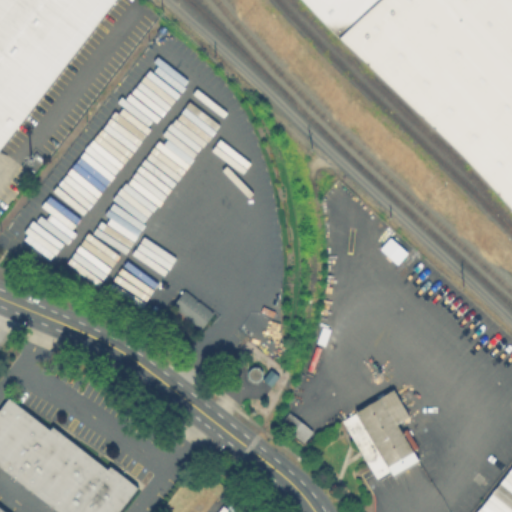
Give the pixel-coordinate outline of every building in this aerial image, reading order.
[(113,0),(0,148),(0,0),(113,0)] [(511,212),(307,0),(511,0),(511,212)] [(405,252),(388,236),(378,247),(395,263),(405,252)] [(213,315),(202,329),(174,307),(186,293),(213,315)] [(391,471),(358,415),(393,392),(409,418),(396,425),(419,462),(395,477),(391,471)] [(117,511),(59,511),(0,467),(0,407),(7,398),(49,430),(51,427),(106,470),(109,466),(136,487),(117,511)] [(312,434),(304,443),(283,424),(291,415),(312,434)] [(391,471),(379,479),(361,451),(358,452),(352,442),(356,440),(345,423),(358,415),(391,471)]
